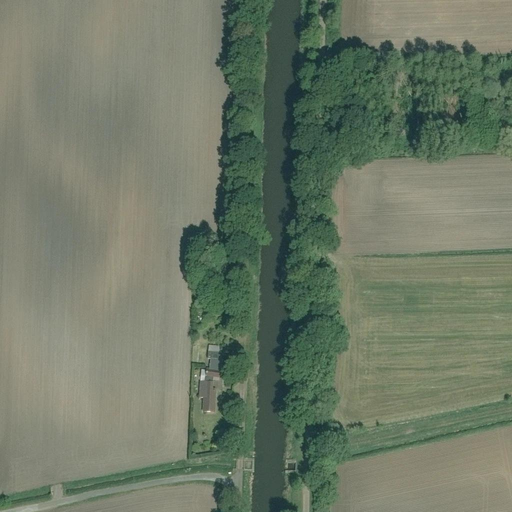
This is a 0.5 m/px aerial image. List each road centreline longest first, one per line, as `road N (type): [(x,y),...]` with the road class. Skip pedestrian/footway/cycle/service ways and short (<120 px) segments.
road 1 (unclassified): [(320,0),(306,511)]
road 2 (unclassified): [(230,486),(239,472),(246,0)]
road 3 (unclassified): [(230,486),(188,478),(6,511)]
road 4 (track): [(306,446),(511,408)]
